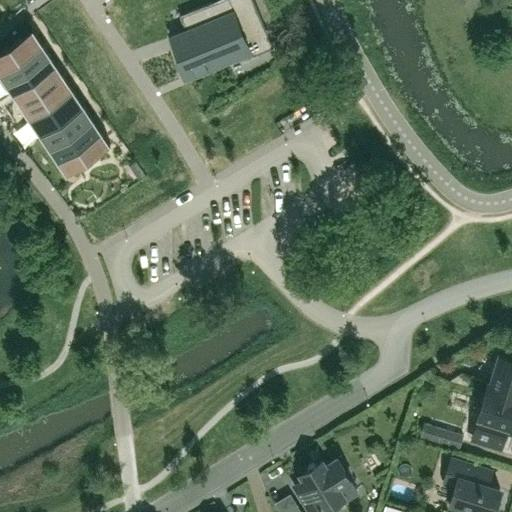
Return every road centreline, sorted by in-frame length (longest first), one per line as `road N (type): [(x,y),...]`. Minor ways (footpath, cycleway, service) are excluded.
road 1 (residential): [(252,239),(331,186),(312,135),(112,252),(128,301),(152,296)]
road 2 (residential): [(158,511),(381,376),(401,329)]
road 3 (residential): [(401,329),(353,326),(324,314),(252,239)]
road 4 (residential): [(401,329),(425,307),(511,278)]
